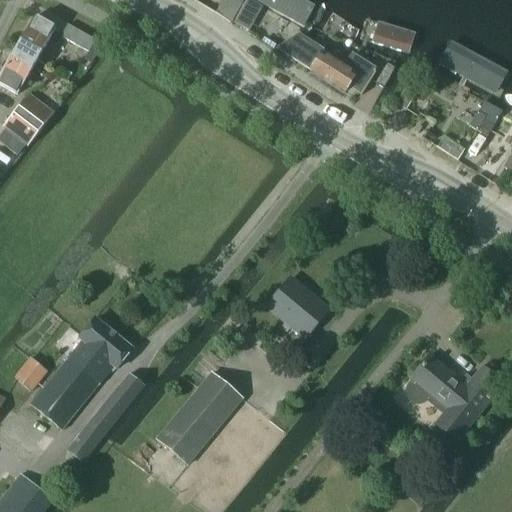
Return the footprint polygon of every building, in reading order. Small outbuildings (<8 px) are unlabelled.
[(231,0),(225,0),(216,15),(230,24),(241,6),(231,0)] [(245,4),(234,24),(244,30),(258,6),(247,0),(245,4)] [(316,5),(307,0),(257,0),(305,25),(316,5)] [(35,18),(15,50),(36,62),(46,67),(53,55),(44,50),(55,30),(35,18)] [(373,41),(413,52),(419,32),(379,20),(373,41)] [(62,35),(60,38),(85,52),(95,57),(103,46),(67,26),(62,35)] [(294,38),(276,50),(293,61),(310,72),(344,93),(349,86),(361,94),(360,96),(361,97),(378,70),(377,70),(376,71),(352,56),(346,65),(344,69),(322,55),(304,44),(294,38)] [(439,64),(499,95),(511,71),(452,40),(439,64)] [(36,62),(15,50),(0,76),(0,86),(17,96),(36,62)] [(380,77),(376,85),(382,88),(386,80),(380,77)] [(407,86),(396,104),(406,111),(417,93),(407,86)] [(3,127),(28,147),(53,115),(28,96),(3,127)] [(483,103),(469,128),(476,132),(484,118),(495,124),(501,113),(483,103)] [(484,118),(476,132),(487,138),(495,124),(484,118)] [(511,148),(498,171),(511,179),(511,148)] [(265,310),(303,341),(328,312),(307,294),(308,293),(302,287),(300,289),(290,280),(265,310)] [(95,320),(79,340),(80,341),(29,407),(61,433),(113,368),(116,370),(132,350),(95,320)] [(427,401),(444,416),(436,425),(456,442),(502,386),(482,370),(472,382),(466,377),(460,384),(429,358),(411,380),(413,381),(408,386),(406,390),(406,395),(407,399),(410,403),(414,405),(419,405),(423,404),(427,401)] [(47,374),(29,360),(14,379),(32,392),(47,374)] [(64,453),(81,466),(144,388),(128,375),(64,453)] [(210,375),(154,441),(186,468),(242,402),(210,375)] [(20,475),(0,501),(0,511),(44,511),(53,501),(20,475)]
